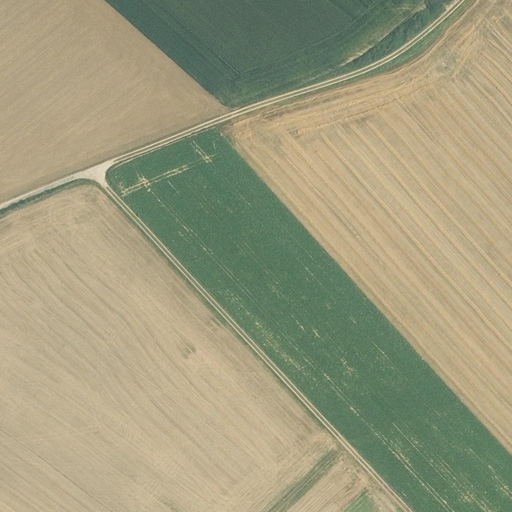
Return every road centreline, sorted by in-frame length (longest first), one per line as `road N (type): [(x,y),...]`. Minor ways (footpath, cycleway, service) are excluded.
road 1 (track): [(94,172),(408,511)]
road 2 (track): [(94,172),(387,71),(477,0)]
